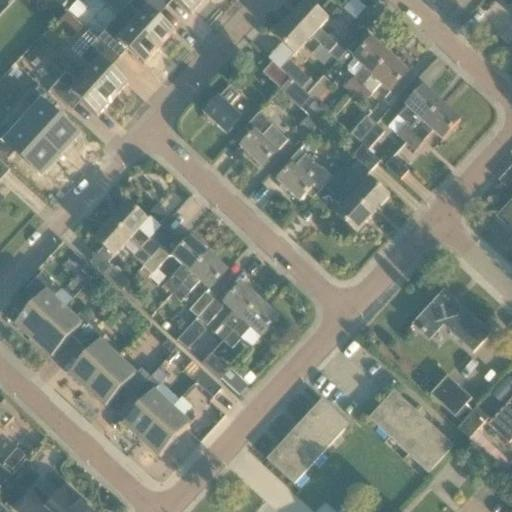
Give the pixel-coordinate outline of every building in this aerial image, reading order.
[(154,16),(163,7),(155,0),(135,0),(129,8),(140,18),(133,26),(160,52),(175,35),(154,16)] [(207,0),(206,0),(155,0),(163,7),(168,0),(173,0),(192,17),(207,0)] [(79,2),(69,13),(78,22),(88,10),(79,2)] [(337,47),(320,31),(329,22),(309,3),(292,21),(322,48),(338,64),(355,45),(346,37),(337,47)] [(327,14),(336,22),(342,15),(333,7),(327,14)] [(55,28),(71,43),(83,30),(67,15),(55,28)] [(314,57),(322,48),(292,21),(276,39),(296,58),(305,48),(314,57)] [(160,52),(133,26),(125,35),(113,24),(98,41),(116,58),(124,49),(145,68),(160,52)] [(108,67),(116,58),(98,41),(89,51),(101,62),(92,71),(86,78),(113,103),(129,86),(108,67)] [(355,98),(391,58),(373,41),(355,61),(355,62),(349,69),(349,73),(356,79),(346,89),(355,98)] [(42,43),(34,52),(45,61),(53,52),(42,43)] [(89,51),(81,60),(92,71),(101,62),(89,51)] [(391,95),(409,75),(391,58),(355,98),(364,105),(382,86),(391,95)] [(307,96),(316,87),(289,62),(281,72),(290,80),(307,96)] [(264,74),(281,90),(290,80),(281,72),(273,65),(264,74)] [(113,103),(86,78),(78,86),(67,76),(51,93),(69,110),(77,100),(98,119),(113,103)] [(324,78),(316,87),(307,96),(316,105),(333,86),(324,78)] [(34,109),(22,122),(61,158),(78,140),(66,129),(69,126),(56,114),(53,117),(50,114),(60,103),(41,85),(26,102),(34,109)] [(204,116),(227,136),(241,121),(229,109),(240,98),(231,89),(220,101),(219,100),(204,116)] [(407,145),(443,105),(425,89),(407,109),(398,119),(408,127),(399,137),(407,145)] [(443,142),(461,122),(443,105),(407,145),(416,153),(434,134),(443,142)] [(302,126),(311,134),(327,115),(318,107),(302,126)] [(241,150),(264,170),(289,143),(272,128),(273,128),(259,115),(245,131),(253,138),(241,150)] [(360,143),(376,126),(367,118),(351,135),(360,143)] [(2,128),(0,129),(0,155),(7,162),(17,151),(20,154),(17,157),(30,169),(33,166),(44,176),(61,158),(22,122),(10,135),(2,128)] [(376,126),(360,143),(369,151),(385,134),(376,126)] [(380,163),(363,147),(354,157),(371,173),(380,163)] [(313,202),(325,189),(333,180),(323,171),(322,172),(307,157),(306,158),(300,153),(289,164),(293,168),(278,184),(301,204),(308,196),(313,202)] [(385,167),(401,182),(409,173),(393,158),(385,167)] [(0,184),(11,173),(0,163),(0,184)] [(361,191),(352,181),(341,171),(333,180),(373,217),(390,199),(370,181),(361,191)] [(357,235),(373,217),(333,180),(325,189),(336,199),(336,198),(346,208),(337,217),(357,235)] [(150,242),(140,232),(149,223),(129,205),(112,223),(132,241),(142,250),(152,260),(160,251),(172,238),(162,228),(150,242)] [(511,205),(499,220),(511,231),(511,205)] [(149,216),(158,226),(168,216),(158,207),(149,216)] [(115,259),(132,241),(112,223),(95,241),(105,250),(99,256),(109,266),(115,259)] [(173,297),(210,257),(192,240),(174,259),(183,268),(174,278),(164,289),(173,297)] [(144,269),(152,260),(142,250),(134,259),(144,269)] [(153,277),(169,259),(160,251),(152,260),(144,269),(153,277)] [(210,293),(228,273),(210,257),(173,297),(182,305),(191,294),(200,284),(210,293)] [(91,281),(96,275),(88,267),(82,273),(91,281)] [(104,276),(122,292),(130,283),(112,267),(104,276)] [(35,343),(64,312),(53,302),(60,295),(53,289),(55,286),(43,275),(26,294),(37,305),(17,327),(35,343)] [(224,344),(261,303),(243,287),(225,306),(233,314),(224,324),(225,325),(215,336),(224,344)] [(491,336),(444,293),(414,325),(429,339),(441,326),(473,356),(491,336)] [(215,302),(206,294),(190,312),(199,320),(215,302)] [(127,314),(133,309),(124,301),(119,307),(127,314)] [(215,302),(199,320),(208,327),(223,310),(215,302)] [(252,350),(261,340),(279,320),(261,303),(224,344),(232,352),(242,341),(252,350)] [(81,348),(98,330),(82,315),(75,322),(64,312),(35,343),(53,360),(72,339),(81,348)] [(89,393),(118,362),(100,345),(107,338),(98,330),(81,348),(90,356),(71,376),(89,393)] [(184,337),(178,343),(189,352),(194,346),(184,337)] [(171,355),(176,349),(168,342),(162,348),(171,355)] [(202,366),(221,382),(231,372),(212,355),(202,366)] [(135,397),(151,380),(142,371),(136,378),(118,362),(89,393),(107,410),(126,389),(135,397)] [(151,380),(160,388),(168,379),(159,371),(151,380)] [(223,392),(205,375),(197,384),(214,401),(223,392)] [(430,397),(455,420),(472,402),(448,379),(430,397)] [(143,443),(172,412),(154,395),(160,388),(151,380),(135,397),(144,405),(125,426),(143,443)] [(389,439),(414,412),(394,393),(369,421),(389,439)] [(511,401),(489,427),(509,446),(511,443),(511,401)] [(331,447),(350,427),(322,402),(304,422),(331,447)] [(0,427),(4,431),(15,420),(0,407),(0,427)] [(488,421),(477,411),(458,431),(470,442),(488,421)] [(172,412),(143,443),(161,459),(196,421),(189,414),(182,422),(172,412)] [(409,457),(434,430),(414,412),(389,439),(409,457)] [(313,467),(331,447),(304,422),(286,442),(313,467)] [(429,476),(454,448),(434,430),(409,457),(429,476)] [(295,487),(313,467),(286,442),(267,462),(295,487)] [(10,459),(4,465),(13,473),(19,466),(10,459)] [(87,506),(67,488),(51,505),(36,492),(17,511),(88,511),(85,509),(87,506)]
